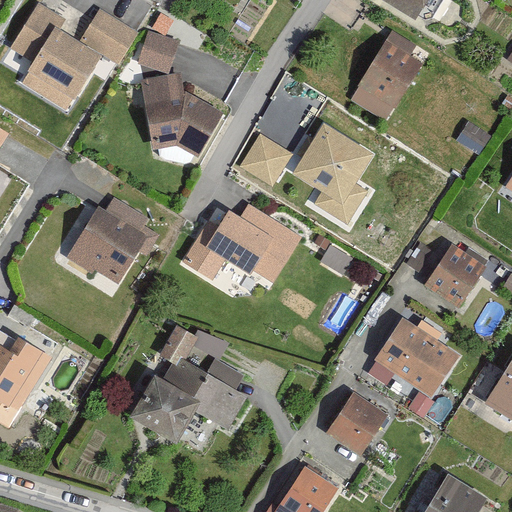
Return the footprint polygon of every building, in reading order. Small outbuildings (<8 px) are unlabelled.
[(98,0),(76,33),(114,57),(135,25),(98,0)] [(439,0),(371,0),(421,30),(439,0)] [(182,38),(167,31),(174,16),(160,10),(138,57),(167,71),(182,38)] [(53,28),(15,85),(58,113),(96,55),(53,28)] [(429,68),(384,42),(349,103),(394,129),(429,68)] [(181,73),(141,80),(153,151),(177,146),(198,159),(211,137),(223,114),(185,92),(181,73)] [(370,154),(316,119),(292,156),(281,174),(335,209),(370,154)] [(486,136),(466,123),(453,142),(473,156),(486,136)] [(281,174),(292,156),(260,136),(240,168),(272,188),(281,174)] [(0,144),(0,197),(24,159),(0,144)] [(106,193),(66,251),(118,286),(158,227),(106,193)] [(218,199),(189,248),(265,294),(294,245),(218,199)] [(479,271),(439,244),(410,289),(449,315),(479,271)] [(459,361),(397,321),(369,364),(431,404),(459,361)] [(7,324),(0,335),(0,408),(15,418),(56,356),(7,324)] [(165,338),(124,419),(207,461),(248,380),(165,338)] [(511,361),(485,404),(511,421),(511,361)] [(387,417),(353,395),(328,432),(362,454),(387,417)] [(321,511),(338,488),(306,467),(279,508),(273,504),(267,511),(321,511)] [(450,476),(425,511),(481,511),(488,501),(450,476)]
